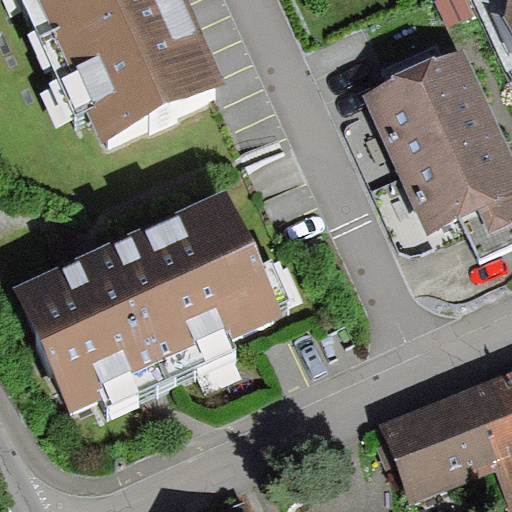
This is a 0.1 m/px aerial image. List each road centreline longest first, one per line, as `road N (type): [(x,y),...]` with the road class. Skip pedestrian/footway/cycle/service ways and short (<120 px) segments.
road 1 (residential): [(409,375),(242,0)]
road 2 (residential): [(409,375),(129,511)]
